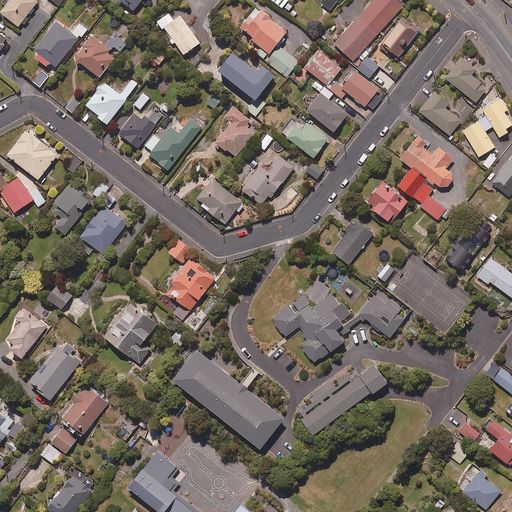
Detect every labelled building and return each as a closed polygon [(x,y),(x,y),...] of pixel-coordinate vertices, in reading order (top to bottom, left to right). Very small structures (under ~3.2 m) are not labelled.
[(27,18),(30,14),(32,15),(36,11),(34,9),(39,3),(35,0),(12,0),(2,13),(20,27),(23,23),(26,26),(30,20),(27,18)] [(119,0),(134,12),(143,0),(119,0)] [(290,1),(287,0),(277,0),(275,3),(284,9),(290,1)] [(324,0),(322,3),(331,10),(338,2),(340,3),(343,0),(324,0)] [(404,7),(397,0),(376,0),(334,45),(353,62),(404,7)] [(289,33),(259,8),(242,27),(255,37),(253,40),(270,55),(289,33)] [(175,21),(170,14),(159,21),(184,57),(202,44),(182,17),(175,21)] [(421,30),(405,17),(383,45),(399,59),(421,30)] [(52,63),(57,68),(81,37),(83,38),(89,31),(81,24),(73,34),(58,22),(32,55),(48,68),(52,63)] [(0,51),(9,40),(0,33),(0,51)] [(116,40),(112,38),(106,46),(93,36),(75,59),(101,79),(116,59),(109,54),(114,47),(121,52),(128,44),(119,37),(116,40)] [(300,62),(280,47),(270,60),(289,75),(300,62)] [(166,57),(158,51),(145,66),(153,73),(166,57)] [(343,69),(320,51),(306,69),(329,87),(343,69)] [(259,73),(235,54),(221,72),(256,100),(248,109),(257,116),(266,105),(259,99),(277,77),(264,67),(259,73)] [(380,67),(369,57),(359,69),(371,79),(380,67)] [(477,104),(487,91),(481,86),(483,84),(473,76),(478,70),(464,59),(447,79),(477,104)] [(49,77),(41,71),(33,82),(41,88),(49,77)] [(380,90),(356,72),(344,88),(335,81),(329,89),(343,99),(348,93),(367,107),(380,90)] [(138,85),(129,78),(126,82),(129,84),(121,95),(104,82),(86,106),(100,116),(99,119),(109,126),(138,85)] [(334,95),(327,89),(309,112),(336,133),(349,115),(330,100),(334,95)] [(451,104),(437,92),(421,112),(451,136),(463,121),(447,109),(451,104)] [(150,99),(144,93),(134,105),(141,110),(150,99)] [(222,101),(213,94),(207,103),(215,109),(222,101)] [(82,102),(76,97),(67,109),(73,113),(82,102)] [(509,111),(502,99),(483,110),(488,118),(464,132),(480,158),(496,148),(486,132),(494,127),(501,139),(510,133),(508,130),(511,127),(511,122),(506,113),(509,111)] [(252,120),(234,107),(225,118),(231,123),(216,144),(237,159),(256,134),(247,127),(252,120)] [(164,116),(153,108),(147,115),(141,110),(138,114),(131,110),(120,125),(124,128),(120,135),(139,149),(164,116)] [(203,128),(192,119),(180,134),(172,128),(162,141),(154,135),(145,146),(149,149),(146,153),(169,171),(203,128)] [(305,128),(292,119),(282,133),(315,158),(330,140),(309,124),(305,128)] [(59,156),(28,131),(8,156),(40,180),(59,156)] [(426,141),(417,134),(399,158),(411,166),(397,184),(421,202),(418,205),(438,220),(446,209),(427,195),(436,183),(438,186),(446,185),(452,179),(452,171),(447,167),(454,158),(438,145),(432,153),(423,146),(426,141)] [(497,158),(492,154),(484,164),(489,168),(497,158)] [(83,162),(76,156),(67,168),(74,173),(83,162)] [(295,168),(280,156),(268,172),(262,167),(243,191),(263,206),(270,196),(272,198),(295,168)] [(511,195),(511,160),(494,183),(503,191),(511,197),(511,195)] [(324,172),(314,164),(308,172),(318,180),(324,172)] [(9,185),(0,171),(0,193),(1,192),(15,213),(34,201),(39,207),(46,202),(37,189),(31,194),(20,178),(9,185)] [(246,205),(215,180),(200,200),(205,204),(203,207),(226,225),(238,211),(240,212),(246,205)] [(97,203),(69,182),(52,204),(55,206),(51,211),(61,219),(55,227),(66,236),(72,228),(74,229),(78,225),(77,224),(86,212),(89,214),(97,203)] [(110,188),(103,182),(94,195),(102,200),(110,188)] [(409,203),(385,183),(368,204),(392,224),(409,203)] [(128,223),(105,206),(81,238),(104,255),(128,223)] [(496,229),(481,218),(450,260),(469,274),(479,260),(475,257),(496,229)] [(375,234),(356,219),(347,231),(349,233),(334,253),(350,266),(375,234)] [(193,250),(181,240),(170,253),(183,264),(193,250)] [(511,297),(511,273),(491,258),(478,277),(489,285),(491,283),(511,297)] [(217,280),(191,260),(172,283),(175,286),(162,303),(184,321),(217,280)] [(395,270),(387,264),(378,278),(386,283),(395,270)] [(316,290),(310,282),(273,310),(286,328),(299,319),(310,333),(304,338),(315,352),(346,329),(339,319),(357,305),(346,292),(342,295),(330,280),(316,290)] [(74,297),(60,286),(49,300),(63,311),(74,297)] [(378,287),(365,303),(393,326),(406,311),(398,304),(402,300),(389,289),(386,293),(378,287)] [(159,325),(132,304),(125,313),(122,311),(111,325),(114,327),(106,339),(140,365),(151,350),(144,345),(159,325)] [(48,327),(25,309),(18,319),(23,323),(9,341),(16,346),(12,351),(23,359),(48,327)] [(70,356),(58,347),(30,382),(52,400),(81,362),(71,354),(70,356)] [(283,417),(194,348),(170,379),(258,448),(283,417)] [(384,380),(370,363),(298,418),(311,435),(384,380)] [(511,375),(503,369),(494,380),(511,393),(511,375)] [(109,403),(87,387),(64,419),(85,435),(109,403)] [(5,417),(0,413),(0,443),(2,445),(9,435),(5,432),(14,420),(7,415),(5,417)] [(459,430),(447,418),(442,423),(454,435),(459,430)] [(511,435),(495,422),(489,430),(500,440),(491,451),(508,465),(511,460),(511,435)] [(480,434),(467,423),(460,432),(473,443),(480,434)] [(78,440),(64,429),(52,444),(67,455),(78,440)] [(463,446),(459,442),(449,453),(460,464),(470,452),(463,446)] [(62,454),(50,444),(42,455),(53,464),(62,454)] [(215,511),(143,458),(126,480),(168,511),(215,511)] [(489,476),(475,465),(466,475),(474,481),(465,493),(487,511),(502,492),(486,479),(489,476)] [(83,484),(74,477),(49,510),(51,511),(77,511),(94,491),(90,488),(94,483),(88,478),(83,484)] [(257,511),(264,504),(245,490),(228,511),(257,511)] [(442,499),(436,506),(442,511),(447,505),(442,499)]
